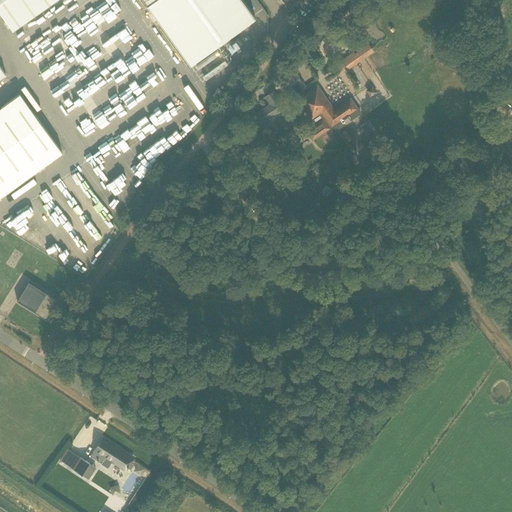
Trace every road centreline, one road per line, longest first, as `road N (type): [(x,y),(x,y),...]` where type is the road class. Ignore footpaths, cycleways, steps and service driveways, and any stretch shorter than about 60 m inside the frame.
road 1 (unclassified): [(511,343),(434,242),(383,233),(338,275),(296,273),(197,146)]
road 2 (unclassified): [(259,511),(0,336)]
